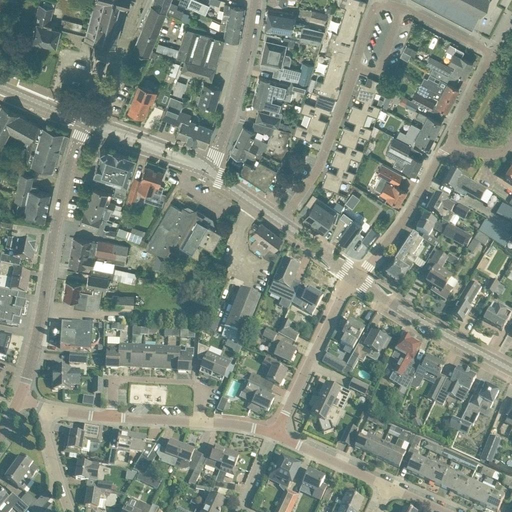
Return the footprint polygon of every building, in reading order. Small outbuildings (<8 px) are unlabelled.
[(75,22),(72,33),(85,36),(84,39),(82,41),(84,40),(91,42),(89,49),(90,49),(90,50),(92,50),(92,51),(102,54),(102,53),(104,54),(104,52),(105,53),(107,46),(114,48),(115,50),(119,37),(118,37),(120,30),(121,30),(122,29),(120,28),(122,21),(124,22),(124,20),(123,20),(125,12),(127,13),(127,12),(125,11),(128,3),(129,4),(129,3),(130,3),(130,5),(132,5),(131,3),(133,0),(134,1),(135,0),(95,0),(95,2),(93,2),(92,3),(94,4),(92,11),(90,10),(90,12),(92,12),(90,19),(88,19),(87,20),(89,21),(87,28),(85,28),(85,29),(81,28),(82,24),(75,22)] [(148,56),(166,13),(169,3),(170,0),(145,0),(136,25),(141,27),(132,50),(136,51),(135,54),(144,57),(145,54),(148,56)] [(179,0),(178,5),(186,8),(189,0),(179,0)] [(205,14),(209,5),(197,0),(189,0),(187,6),(205,14)] [(322,81),(317,80),(313,92),(320,94),(335,98),(334,97),(337,88),(338,88),(347,60),(346,59),(349,50),(350,50),(350,49),(349,49),(352,39),(353,40),(360,16),(362,11),(361,11),(364,1),(365,2),(365,1),(362,0),(341,0),(339,6),(344,8),(342,16),(337,33),(332,31),(324,55),(330,56),(322,81)] [(469,0),(414,0),(446,16),(472,30),(478,17),(480,18),(480,16),(481,16),(478,15),(481,10),(484,11),(485,8),(469,0)] [(469,0),(485,8),(486,6),(484,4),(486,0),(488,0),(489,0),(488,0),(469,0)] [(59,30),(72,33),(75,22),(62,19),(60,26),(56,25),(57,23),(52,21),(52,24),(49,24),(53,8),(54,3),(44,1),(42,5),(39,4),(34,22),(36,23),(32,41),(41,43),(42,42),(55,46),(59,30)] [(183,12),(176,9),(177,6),(170,3),(169,3),(166,13),(180,19),(183,12)] [(224,4),(221,23),(226,24),(242,27),(245,8),(224,4)] [(302,26),(303,23),(292,22),(294,14),(267,9),(264,29),(265,32),(300,40),(309,41),(321,44),(324,31),(309,28),(302,26)] [(312,10),(310,19),(324,23),(326,14),(312,10)] [(226,24),(221,23),(220,22),(218,30),(225,31),(223,39),(239,42),(242,27),(226,24)] [(182,71),(201,77),(211,80),(223,39),(185,28),(178,50),(158,44),(156,51),(185,60),(182,71)] [(289,54),(283,54),(285,46),(293,47),(294,39),(280,36),(265,32),(264,40),(265,40),(262,53),(261,53),(258,66),(273,70),(272,76),(291,81),(297,82),(300,70),(289,67),(290,58),(289,54)] [(406,46),(403,51),(410,55),(414,57),(417,51),(406,46)] [(453,71),(456,72),(465,77),(472,63),(461,57),(463,51),(456,48),(448,63),(455,67),(453,71)] [(403,51),(401,56),(408,59),(410,55),(403,51)] [(438,71),(447,76),(452,68),(430,57),(426,65),(432,68),(438,71)] [(175,76),(179,64),(172,62),(168,74),(175,76)] [(313,65),(302,62),(300,70),(297,82),(307,85),(308,82),(309,77),(313,65)] [(447,76),(438,71),(435,77),(440,80),(445,82),(448,76),(447,76)] [(396,72),(394,77),(398,79),(402,80),(404,75),(396,72)] [(259,77),(254,94),(273,99),(274,97),(283,99),(283,98),(285,98),(286,95),(285,95),(287,84),(271,80),(259,77)] [(367,77),(372,79),(369,85),(364,84),(362,83),(361,86),(360,85),(355,98),(363,101),(371,104),(371,103),(376,92),(385,95),(389,85),(367,77)] [(453,100),(459,88),(447,82),(445,82),(440,80),(438,84),(424,77),(420,83),(424,85),(424,84),(427,86),(453,100)] [(307,85),(297,82),(291,81),(289,90),(305,94),(307,85)] [(190,100),(205,104),(214,107),(220,88),(204,83),(200,96),(192,93),(190,100)] [(427,86),(424,84),(424,85),(420,83),(416,92),(428,97),(428,96),(432,98),(433,97),(438,100),(435,105),(447,112),(453,100),(427,86)] [(155,91),(148,89),(138,85),(128,110),(143,116),(149,101),(151,101),(155,91)] [(386,109),(392,93),(390,92),(383,108),(386,109)] [(414,93),(411,100),(430,110),(434,103),(414,93)] [(255,122),(274,127),(278,128),(282,113),(280,112),(281,110),(278,109),(279,104),(272,102),(273,99),(254,94),(252,104),(270,109),(269,113),(258,110),(255,122)] [(335,98),(320,94),(315,105),(305,101),(301,112),(311,116),(311,115),(318,118),(321,112),(328,114),(329,111),(330,112),(335,98)] [(212,129),(189,120),(191,115),(173,109),(177,99),(170,97),(161,119),(179,126),(175,137),(205,148),(212,129)] [(403,97),(400,103),(415,111),(418,105),(403,97)] [(380,107),(371,103),(371,104),(363,101),(361,107),(354,105),(352,108),(351,107),(346,120),(355,123),(363,126),(363,125),(367,114),(368,114),(376,117),(380,107)] [(0,147),(9,131),(25,140),(24,144),(27,145),(30,140),(38,125),(19,114),(1,104),(0,106),(0,147)] [(424,122),(421,128),(434,135),(441,123),(427,116),(419,112),(416,118),(424,122)] [(311,115),(311,116),(307,127),(297,124),(293,134),(311,141),(311,140),(310,140),(312,134),(320,136),(321,133),(322,134),(327,121),(318,118),(311,115)] [(253,129),(272,134),(274,127),(255,122),(253,129)] [(343,129),(338,142),(347,145),(354,148),(354,147),(359,136),(368,139),(372,129),(363,125),(363,126),(355,123),(353,129),(345,127),(344,130),(343,129)] [(30,140),(27,145),(27,163),(31,164),(31,165),(42,168),(52,171),(58,151),(63,134),(63,133),(42,126),(42,127),(38,125),(30,140)] [(243,126),(236,140),(263,153),(266,146),(267,143),(254,137),(256,133),(243,126)] [(274,127),(272,134),(267,143),(266,146),(263,153),(257,165),(231,154),(226,163),(240,170),(239,172),(266,189),(287,147),(286,146),(290,133),(274,127)] [(434,135),(421,128),(418,134),(409,130),(406,136),(414,140),(414,141),(428,148),(434,135)] [(402,168),(405,169),(414,174),(421,160),(417,158),(421,151),(393,137),(385,152),(405,163),(402,168)] [(230,154),(231,154),(257,165),(263,153),(236,140),(230,154)] [(335,151),(330,164),(338,167),(346,170),(346,169),(350,158),(360,161),(364,151),(354,147),(354,148),(347,145),(344,151),(337,149),(336,152),(335,151)] [(93,176),(111,181),(127,186),(135,159),(105,149),(104,147),(100,150),(101,152),(98,161),(97,161),(94,171),(95,171),(93,176)] [(395,186),(401,174),(383,164),(378,174),(380,175),(379,177),(378,177),(372,187),(382,193),(382,194),(388,198),(398,204),(405,191),(395,186)] [(145,166),(138,186),(138,188),(131,186),(126,202),(126,203),(124,208),(131,211),(133,205),(134,205),(137,195),(145,198),(146,193),(152,195),(153,192),(161,195),(163,187),(159,185),(163,172),(145,166)] [(326,173),(321,186),(337,192),(342,180),(351,183),(355,173),(346,169),(346,170),(338,167),(336,173),(328,170),(327,174),(326,173)] [(457,189),(462,192),(468,181),(463,178),(450,170),(441,185),(450,190),(455,193),(457,189)] [(20,173),(14,200),(20,201),(19,205),(17,207),(16,212),(18,215),(44,221),(50,194),(38,191),(38,189),(37,187),(31,185),(32,176),(20,173)] [(0,193),(9,196),(12,183),(0,179),(0,193)] [(468,181),(462,192),(480,203),(486,191),(468,181)] [(116,187),(114,195),(123,197),(125,190),(116,187)] [(109,202),(111,195),(92,188),(88,200),(113,208),(115,204),(109,202)] [(312,193),(305,204),(310,207),(317,197),(312,193)] [(345,203),(352,208),(359,198),(353,193),(345,203)] [(432,203),(428,210),(437,214),(439,216),(443,218),(447,212),(454,215),(461,219),(464,221),(470,211),(458,205),(456,209),(454,208),(446,203),(447,202),(445,200),(436,195),(435,196),(433,195),(430,202),(432,203)] [(310,207),(303,217),(313,224),(327,203),(317,197),(310,207)] [(113,209),(113,208),(88,200),(84,211),(100,217),(100,216),(99,216),(102,208),(106,210),(106,211),(112,213),(113,209)] [(146,247),(145,249),(155,252),(185,263),(197,242),(211,250),(216,241),(221,233),(215,229),(213,221),(210,222),(208,225),(201,221),(201,219),(194,215),(193,213),(182,207),(181,209),(170,203),(163,215),(147,242),(146,247)] [(327,203),(313,224),(322,230),(329,220),(336,210),(327,203)] [(511,209),(502,204),(496,215),(511,223),(511,221),(511,209)] [(340,213),(336,210),(329,220),(336,225),(340,213)] [(100,217),(84,211),(80,223),(96,229),(100,217)] [(349,224),(338,239),(346,244),(356,232),(357,233),(362,226),(343,212),(340,217),(349,224)] [(424,216),(416,231),(425,235),(428,237),(433,229),(441,234),(443,235),(442,236),(463,248),(464,246),(467,248),(472,238),(449,225),(447,229),(444,228),(436,223),(437,223),(433,221),(424,216)] [(1,221),(0,226),(0,227),(12,230),(13,224),(1,221)] [(478,232),(504,249),(511,238),(485,221),(478,232)] [(254,223),(250,228),(254,231),(251,235),(256,238),(251,244),(257,249),(271,231),(260,222),(258,226),(254,223)] [(144,235),(148,229),(133,224),(131,231),(144,235)] [(372,226),(362,239),(370,246),(380,232),(372,226)] [(107,236),(107,235),(115,238),(116,233),(108,231),(108,230),(102,228),(100,234),(107,236)] [(128,238),(131,231),(126,230),(120,228),(118,235),(128,238)] [(271,231),(257,249),(264,254),(269,248),(273,251),(276,247),(282,239),(271,231)] [(412,233),(394,261),(403,267),(407,261),(414,265),(417,259),(413,256),(414,254),(415,254),(423,241),(412,233)] [(474,240),(484,247),(489,240),(479,233),(474,240)] [(73,237),(68,265),(69,265),(78,267),(85,268),(85,267),(92,268),(91,275),(108,278),(134,284),(136,273),(115,269),(116,267),(113,267),(114,263),(115,263),(125,265),(128,247),(121,244),(99,240),(97,240),(97,242),(73,237)] [(0,263),(1,264),(12,266),(19,267),(21,261),(32,263),(36,245),(8,239),(6,251),(10,251),(10,252),(15,253),(14,259),(1,256),(0,263)] [(434,271),(427,282),(434,287),(432,290),(433,292),(446,301),(457,282),(439,271),(446,261),(447,258),(437,252),(430,264),(436,267),(434,270),(434,271)] [(152,267),(162,270),(166,258),(157,254),(152,267)] [(284,259),(280,268),(271,287),(277,290),(279,285),(289,290),(300,266),(284,259)] [(403,267),(394,261),(385,274),(401,285),(414,265),(407,261),(403,267)] [(12,266),(1,264),(0,268),(0,277),(5,279),(3,289),(11,291),(26,294),(30,276),(15,273),(15,274),(11,273),(12,266)] [(88,275),(86,284),(86,286),(93,288),(101,290),(106,291),(108,278),(91,275),(88,275)] [(66,280),(64,293),(99,298),(101,290),(93,288),(86,286),(86,284),(66,280)] [(492,280),(486,291),(493,295),(499,284),(492,280)] [(456,307),(451,315),(453,316),(453,317),(457,320),(458,319),(463,322),(468,314),(471,309),(466,306),(470,300),(473,302),(481,289),(478,287),(471,282),(467,288),(456,307)] [(224,329),(225,329),(222,337),(242,348),(246,338),(244,337),(260,297),(240,289),(224,329)] [(316,309),(323,297),(322,297),(323,295),(316,292),(316,293),(309,289),(302,301),(303,302),(299,308),(306,313),(310,306),(316,309)] [(285,292),(279,306),(288,311),(292,302),(295,296),(285,292)] [(99,298),(64,293),(63,299),(76,301),(75,307),(97,311),(99,298)] [(23,306),(25,300),(0,294),(0,325),(18,330),(21,315),(24,316),(26,307),(23,306)] [(133,305),(134,297),(112,295),(111,307),(133,308),(133,305)] [(497,306),(493,304),(489,310),(483,320),(502,331),(511,314),(507,312),(508,311),(498,305),(497,306)] [(294,342),(297,335),(288,331),(291,324),(284,321),(279,334),(294,342)] [(341,344),(353,350),(364,330),(350,322),(343,335),(345,336),(341,344)] [(63,324),(61,335),(56,335),(55,334),(54,334),(53,334),(52,335),(52,336),(52,337),(53,338),(54,338),(54,339),(55,339),(56,338),(61,338),(60,349),(88,351),(89,347),(92,347),(94,347),(96,346),(97,345),(98,343),(99,341),(99,340),(99,338),(99,336),(98,334),(97,333),(96,332),(94,331),(91,330),(91,326),(63,324)] [(267,353),(281,360),(290,364),(296,351),(281,344),(284,339),(266,330),(265,332),(259,329),(256,335),(262,338),(272,343),(267,353)] [(346,366),(342,373),(349,377),(359,360),(363,362),(367,355),(369,356),(372,351),(378,355),(381,351),(384,352),(390,341),(389,339),(382,335),(381,335),(379,337),(372,334),(364,350),(358,346),(354,353),(353,353),(346,366)] [(399,363),(389,381),(408,392),(410,386),(418,368),(409,363),(411,360),(412,361),(415,355),(420,346),(404,337),(399,346),(391,359),(399,363)] [(0,338),(0,353),(6,356),(11,341),(0,338)] [(119,370),(119,368),(119,361),(119,352),(120,345),(119,345),(119,346),(107,346),(106,367),(111,367),(111,369),(119,370)] [(128,366),(130,366),(131,346),(120,345),(119,352),(119,361),(119,368),(126,366),(126,365),(128,365),(128,366)] [(203,375),(210,378),(219,358),(208,353),(209,350),(203,347),(198,345),(197,360),(204,363),(200,372),(204,374),(203,375)] [(140,367),(142,367),(143,347),(131,346),(130,366),(130,368),(131,369),(138,367),(138,366),(140,366),(140,367)] [(152,368),(154,368),(155,347),(143,347),(142,367),(142,369),(143,369),(150,368),(150,367),(152,367),(152,368)] [(164,368),(166,368),(167,348),(155,347),(154,368),(154,370),(155,370),(162,368),(162,367),(164,367),(164,368)] [(176,369),(178,369),(179,349),(167,348),(166,368),(166,370),(167,370),(174,369),(174,368),(176,368),(176,369)] [(179,349),(178,369),(178,373),(191,374),(191,360),(193,360),(194,350),(185,349),(185,352),(180,352),(180,349),(179,349)] [(69,363),(87,364),(88,355),(69,354),(69,363)] [(325,357),(321,364),(342,374),(342,373),(346,366),(325,357)] [(219,358),(210,378),(217,381),(218,380),(222,382),(230,363),(219,358)] [(418,368),(410,386),(416,389),(418,388),(423,379),(435,384),(435,383),(435,384),(438,379),(440,375),(440,374),(441,372),(441,371),(444,366),(443,366),(444,364),(437,361),(436,362),(428,358),(425,364),(421,362),(420,365),(418,368)] [(266,381),(271,383),(280,387),(286,373),(277,368),(278,365),(266,359),(263,365),(272,369),(272,370),(266,381)] [(436,402),(435,403),(443,407),(449,396),(455,399),(460,388),(469,392),(472,385),(476,376),(458,367),(451,382),(447,380),(443,387),(436,402)] [(53,374),(53,379),(80,379),(80,374),(70,374),(70,368),(54,368),(54,374),(53,374)] [(261,387),(264,380),(252,374),(248,381),(261,387)] [(80,379),(53,379),(53,384),(54,384),(54,390),(70,390),(70,386),(80,386),(80,379)] [(94,379),(94,394),(102,395),(102,380),(94,379)] [(350,388),(366,396),(369,388),(353,380),(350,388)] [(268,412),(274,399),(263,394),(266,389),(261,387),(248,381),(248,382),(247,382),(242,392),(255,398),(250,410),(259,414),(261,409),(268,412)] [(435,384),(428,398),(436,402),(443,387),(435,384),(435,383),(435,384)] [(326,385),(318,401),(337,410),(342,412),(351,393),(340,388),(338,391),(335,390),(326,385)] [(474,396),(475,394),(474,394),(469,405),(480,410),(484,401),(492,405),(499,392),(485,385),(479,398),(474,396)] [(395,397),(393,402),(401,407),(404,401),(395,397)] [(222,398),(217,411),(223,413),(223,412),(225,413),(227,413),(228,411),(227,408),(225,407),(228,401),(222,398)] [(313,399),(310,406),(315,409),(311,416),(319,420),(320,422),(319,423),(322,432),(323,432),(324,434),(333,431),(332,427),(337,416),(335,415),(337,410),(318,401),(313,399)] [(377,408),(370,405),(368,411),(375,414),(377,408)] [(378,427),(381,422),(369,417),(367,422),(378,427)] [(448,428),(458,432),(462,422),(452,418),(448,428)] [(385,430),(387,424),(381,422),(378,427),(385,430)] [(471,426),(462,422),(458,432),(467,436),(471,426)] [(64,453),(78,455),(78,451),(88,453),(90,444),(91,444),(92,440),(100,442),(102,428),(84,425),(82,435),(71,433),(69,440),(66,440),(64,453)] [(348,427),(345,434),(341,443),(349,446),(357,430),(348,427)] [(400,437),(402,431),(396,429),(393,434),(400,437)] [(355,448),(366,453),(373,438),(375,434),(369,431),(367,436),(361,433),(354,449),(355,449),(355,448)] [(415,437),(402,431),(400,437),(394,448),(388,463),(399,468),(398,469),(399,469),(406,454),(400,451),(404,443),(411,447),(413,443),(415,437)] [(130,452),(133,436),(120,434),(118,440),(111,439),(108,453),(110,453),(108,466),(114,467),(115,463),(116,463),(117,454),(120,453),(129,454),(130,452)] [(146,439),(133,436),(130,452),(143,454),(146,439)] [(421,440),(415,437),(413,443),(419,446),(421,440)] [(480,463),(489,467),(500,440),(490,437),(480,463)] [(366,453),(377,458),(384,443),(373,438),(366,453)] [(169,465),(174,467),(181,447),(178,446),(179,444),(171,441),(165,456),(172,458),(169,465)] [(377,458),(388,463),(394,448),(384,443),(377,458)] [(194,472),(198,463),(191,461),(195,450),(187,447),(186,449),(181,447),(174,467),(183,471),(187,470),(189,469),(194,472)] [(204,465),(219,471),(226,452),(215,448),(211,459),(207,458),(204,465)] [(441,457),(444,450),(438,448),(435,454),(441,457)] [(406,472),(418,477),(424,462),(417,459),(418,458),(417,452),(410,449),(404,463),(409,465),(406,472)] [(455,455),(444,450),(441,457),(452,462),(455,455)] [(226,452),(219,471),(234,477),(236,470),(234,469),(239,457),(226,452)] [(463,467),(466,460),(455,455),(452,462),(463,467)] [(139,473),(145,462),(147,459),(141,456),(133,471),(139,473)] [(6,479),(17,487),(23,491),(38,470),(21,457),(6,479)] [(269,480),(279,485),(288,489),(298,467),(282,460),(279,467),(276,465),(269,480)] [(418,477),(429,482),(438,463),(433,460),(431,465),(424,462),(418,477)] [(478,465),(466,460),(463,467),(475,472),(478,465)] [(151,465),(145,462),(139,473),(138,474),(145,475),(151,465)] [(76,478),(76,479),(88,481),(97,482),(99,467),(90,466),(90,465),(78,463),(77,472),(74,472),(73,478),(76,478)] [(198,463),(194,472),(188,484),(195,485),(204,466),(198,463)] [(429,482),(440,487),(449,468),(438,463),(429,482)] [(440,487),(451,492),(460,473),(456,471),(454,475),(447,472),(449,468),(440,487)] [(486,477),(489,470),(483,468),(481,474),(486,477)] [(495,473),(489,470),(486,477),(492,479),(495,473)] [(309,472),(302,487),(315,493),(312,498),(321,502),(327,488),(322,485),(325,479),(309,472)] [(451,492),(463,497),(470,482),(464,479),(465,475),(460,473),(451,492)] [(144,476),(142,481),(151,485),(154,478),(144,476)] [(509,487),(511,481),(506,478),(503,485),(509,487)] [(110,492),(111,484),(99,482),(97,490),(98,490),(109,492),(110,492)] [(226,491),(227,484),(215,482),(213,488),(219,489),(226,491)] [(463,497),(474,503),(481,487),(470,482),(463,497)] [(224,502),(215,498),(219,489),(213,488),(213,490),(196,487),(196,491),(204,492),(204,494),(205,495),(203,499),(208,501),(205,507),(192,501),(191,502),(199,505),(213,511),(221,511),(224,508),(222,507),(224,502)] [(474,503),(486,508),(493,493),(481,487),(474,503)] [(328,488),(322,500),(329,503),(334,491),(328,488)] [(109,492),(98,490),(97,493),(88,491),(85,507),(98,509),(99,500),(106,501),(105,508),(115,509),(117,496),(109,495),(110,492),(109,492)] [(8,511),(12,507),(17,511),(25,511),(29,509),(12,495),(8,500),(0,492),(0,511),(8,511)] [(31,511),(39,511),(47,503),(52,498),(46,492),(29,510),(31,511)] [(493,493),(486,508),(495,511),(497,511),(504,498),(493,493)] [(336,506),(347,511),(358,511),(359,509),(358,509),(361,502),(363,502),(347,495),(341,508),(336,506)] [(149,511),(151,508),(150,508),(153,502),(144,498),(141,504),(139,503),(135,511),(134,511),(133,511),(125,508),(123,511),(149,511)] [(282,511),(287,504),(282,502),(276,511),(282,511)] [(53,511),(55,511),(47,503),(39,511),(53,511)]
